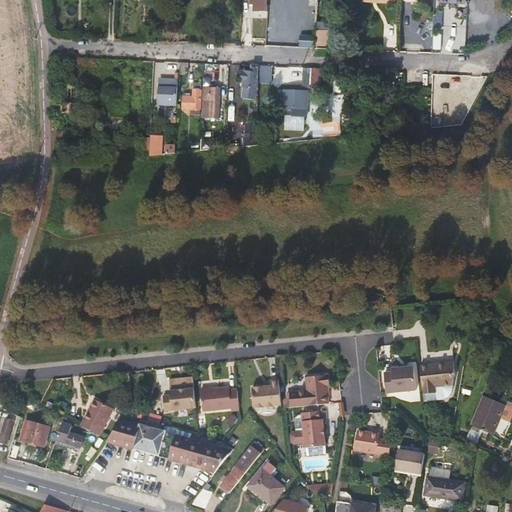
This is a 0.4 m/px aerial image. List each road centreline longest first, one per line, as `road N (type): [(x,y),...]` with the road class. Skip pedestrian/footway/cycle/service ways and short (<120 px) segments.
road 1 (residential): [(44,45),(465,67),(511,33)]
road 2 (unclassified): [(0,346),(45,164),(44,45)]
road 3 (secondary): [(0,474),(133,511)]
road 4 (unknown): [(178,511),(170,476),(140,459),(118,464),(90,499)]
